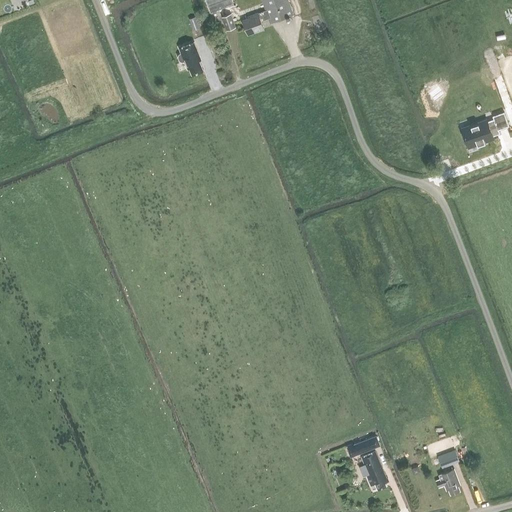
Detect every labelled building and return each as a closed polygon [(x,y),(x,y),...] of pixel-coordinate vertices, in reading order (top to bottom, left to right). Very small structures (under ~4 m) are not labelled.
[(270,23),(293,15),(287,0),(261,0),(265,11),(259,13),(247,17),(248,18),(242,20),(247,35),(264,29),(260,22),(268,19),(270,23)] [(236,28),(231,14),(222,17),(226,31),(236,28)] [(199,28),(195,17),(189,19),(193,30),(199,28)] [(182,62),(184,61),(187,69),(189,69),(192,74),(203,70),(197,57),(199,56),(194,42),(179,48),(181,54),(179,55),(178,57),(179,61),(182,62)] [(463,129),(469,146),(477,144),(477,146),(485,143),(485,141),(492,138),(488,128),(496,126),(497,130),(509,126),(504,112),(492,116),(493,119),(486,122),(486,121),(463,129)] [(443,147),(454,168),(465,163),(454,141),(443,147)] [(380,445),(376,436),(353,445),(353,443),(346,446),(350,455),(356,453),(357,455),(380,445)] [(459,461),(455,450),(437,456),(441,468),(459,461)] [(386,487),(385,484),(388,482),(375,451),(361,457),(364,465),(365,465),(369,474),(366,475),(371,487),(375,485),(377,491),(386,487)] [(418,466),(411,469),(413,475),(420,473),(418,466)] [(450,496),(459,492),(457,487),(460,486),(455,475),(454,475),(452,471),(438,476),(439,481),(435,482),(438,489),(444,487),(446,492),(448,491),(450,496)]
